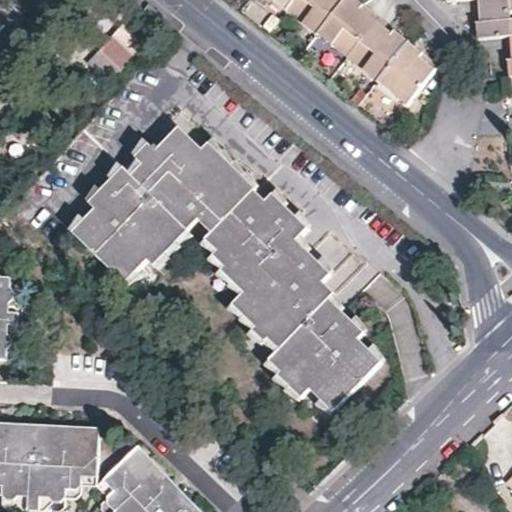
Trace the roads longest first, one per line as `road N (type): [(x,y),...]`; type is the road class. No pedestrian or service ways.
road 1 (residential): [(427,193),(179,0)]
road 2 (residential): [(414,0),(453,42),(467,78),(427,193)]
road 3 (residential): [(344,511),(498,361)]
road 4 (residential): [(478,239),(498,361)]
